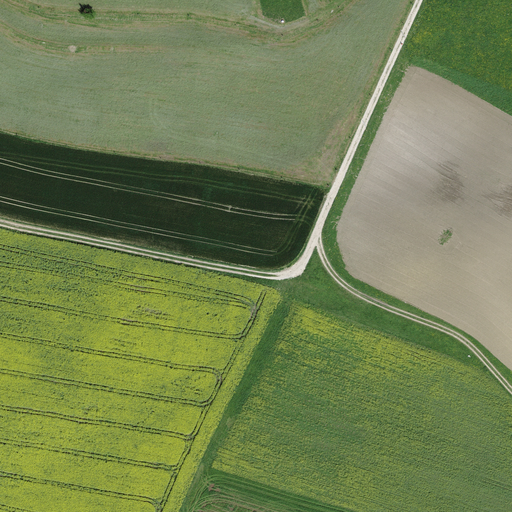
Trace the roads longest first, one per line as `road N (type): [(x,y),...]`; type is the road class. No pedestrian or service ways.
road 1 (track): [(0,223),(247,272),(290,272),(316,235),(417,0)]
road 2 (track): [(316,235),(338,280),(457,335),(511,390)]
